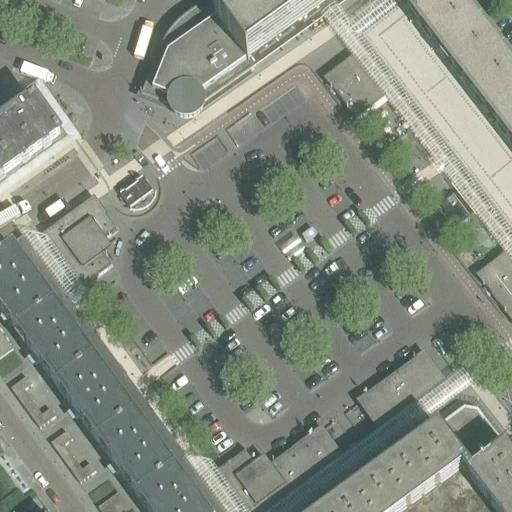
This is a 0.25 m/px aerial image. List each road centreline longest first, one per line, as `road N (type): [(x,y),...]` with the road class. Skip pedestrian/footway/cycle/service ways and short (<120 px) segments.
road 1 (residential): [(189,197),(127,241),(124,272),(244,435),(272,438),(457,304)]
road 2 (residential): [(457,304),(316,123),(303,120),(189,197)]
road 3 (residential): [(0,227),(88,165),(114,105)]
road 4 (residential): [(114,105),(78,79),(0,47)]
road 5 (residential): [(72,511),(0,413)]
